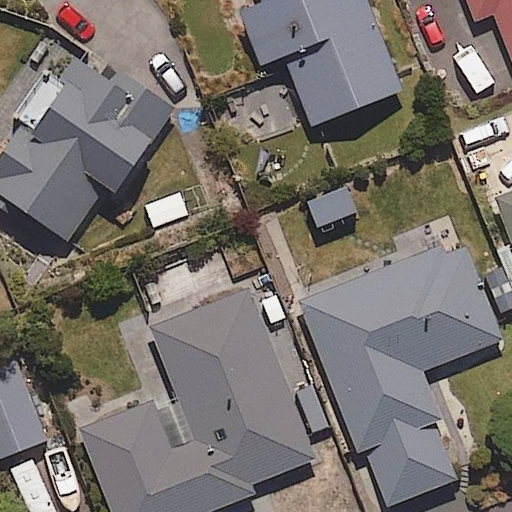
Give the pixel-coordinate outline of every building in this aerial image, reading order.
[(360,0),(254,0),(256,4),(235,12),(257,66),(280,57),(308,127),(397,91),(360,0)] [(511,0),(462,0),(475,26),(491,19),(511,64),(511,0)] [(74,62),(81,52),(52,31),(0,103),(0,198),(64,245),(103,190),(110,195),(172,109),(122,73),(111,89),(74,62)] [(193,221),(182,190),(141,204),(151,235),(193,221)] [(511,254),(511,191),(490,200),(511,254)] [(312,233),(353,222),(345,193),(305,204),(312,233)] [(472,275),(458,239),(296,302),(354,448),(358,446),(383,508),(454,480),(413,375),(498,342),(490,319),(511,310),(511,293),(500,263),(472,275)] [(312,460),(302,435),(286,393),(245,292),(146,331),(169,390),(75,428),(108,511),(206,511),(250,495),(247,487),(312,460)] [(0,458),(44,440),(7,351),(0,354),(0,458)] [(327,425),(311,383),(286,393),(302,435),(327,425)]
